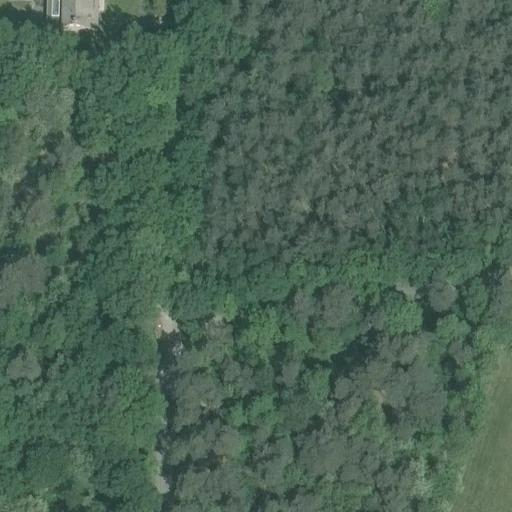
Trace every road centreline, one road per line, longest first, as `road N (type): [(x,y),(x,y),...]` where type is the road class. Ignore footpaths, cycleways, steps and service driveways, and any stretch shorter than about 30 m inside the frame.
road 1 (unclassified): [(511,281),(169,334)]
road 2 (unclassified): [(163,511),(169,334)]
